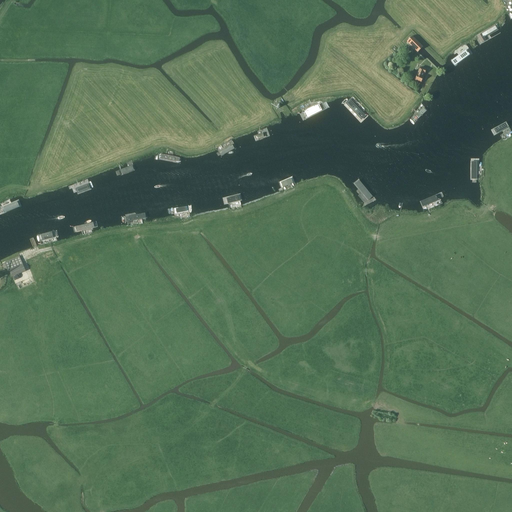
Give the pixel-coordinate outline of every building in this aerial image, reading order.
[(484,37),(497,29),(495,25),(477,35),(481,42),(486,40),(484,37)] [(407,42),(417,52),(423,47),(413,36),(407,42)] [(468,47),(451,59),(455,66),(472,53),(468,47)] [(414,80),(421,83),(421,82),(422,82),(424,79),(423,78),(425,73),(426,73),(427,70),(426,70),(420,67),(414,80)] [(345,105),(362,121),(369,114),(353,98),(345,105)] [(322,102),(303,112),(306,118),(326,109),(322,102)] [(424,106),(412,117),(417,121),(428,110),(424,106)] [(233,142),(219,150),(222,156),(236,148),(233,142)] [(159,159),(180,162),(181,157),(160,154),(159,159)] [(133,164),(120,169),(122,175),(135,170),(133,164)] [(86,181),(74,186),(77,192),(88,187),(86,181)] [(353,183),(360,191),(362,188),(356,181),(353,183)] [(17,200),(0,206),(3,213),(20,206),(17,200)] [(46,263),(41,262),(37,255),(31,258),(34,265),(32,272),(36,277),(41,279),(46,277),(50,274),(50,270),(49,266),(46,263)] [(26,271),(23,264),(19,256),(13,259),(5,263),(6,268),(8,271),(9,270),(12,277),(26,271)]
